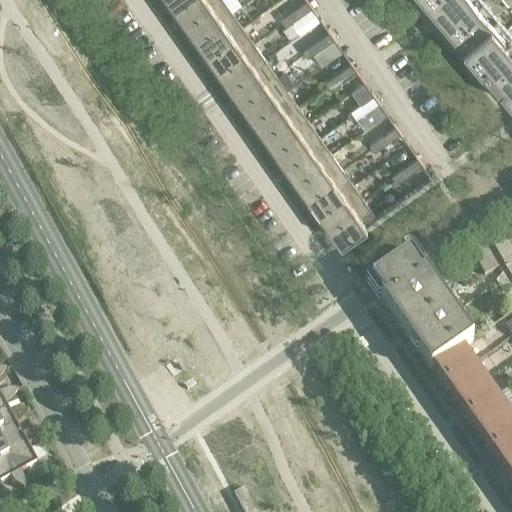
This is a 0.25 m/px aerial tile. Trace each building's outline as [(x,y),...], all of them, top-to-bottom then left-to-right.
[(214,0),(181,0),(173,5),(185,21),(214,0)] [(232,11),(223,0),(214,0),(185,21),(196,37),(232,11)] [(312,7),(307,0),(293,10),(298,17),(312,7)] [(423,0),(446,26),(443,28),(444,30),(447,28),(480,67),(486,62),(502,82),(498,85),(511,101),(511,39),(478,0),(423,0)] [(298,17),(293,10),(280,19),(285,26),(298,17)] [(243,27),(232,11),(196,37),(207,53),(243,27)] [(254,43),(243,27),(207,53),(218,68),(254,43)] [(334,39),(329,32),(316,41),(321,48),(334,39)] [(321,48),(316,41),(303,50),(308,57),(321,48)] [(265,59),(254,43),(218,68),(229,84),(265,59)] [(276,74),(265,59),(229,84),(240,100),(276,74)] [(351,63),(338,73),(343,80),(356,70),(351,63)] [(343,80),(338,73),(325,82),(330,89),(343,80)] [(287,90),(276,74),(240,100),(251,116),(287,90)] [(298,106),(287,90),(251,116),(262,131),(298,106)] [(373,95),(360,104),(365,111),(378,102),(373,95)] [(365,111),(356,118),(364,130),(387,114),(378,102),(365,111)] [(365,111),(360,104),(347,113),(352,120),(356,118),(365,111)] [(309,122),(298,106),(262,131),(273,147),(309,122)] [(320,137),(309,122),(273,147),(284,163),(320,137)] [(396,126),(382,136),(387,143),(400,133),(396,126)] [(387,143),(382,136),(369,145),(374,152),(387,143)] [(331,153),(320,137),(284,163),(295,178),(331,153)] [(342,169),(331,153),(295,178),(306,194),(342,169)] [(418,158),(404,167),(409,174),(423,165),(418,158)] [(409,174),(404,167),(391,176),(396,183),(409,174)] [(353,184),(342,169),(306,194),(317,210),(353,184)] [(365,200),(353,184),(317,210),(329,226),(365,200)] [(376,217),(365,200),(329,226),(340,242),(376,217)] [(509,245),(506,239),(492,247),(495,253),(509,245)] [(511,251),(511,250),(509,245),(495,253),(499,259),(511,251)] [(490,256),(486,250),(473,258),(476,264),(490,256)] [(511,260),(511,251),(499,259),(502,266),(511,260)] [(416,263),(411,256),(368,286),(374,294),(430,373),(432,371),(431,370),(461,349),(462,350),(472,343),(416,263)] [(494,262),(490,256),(476,264),(480,271),(494,262)] [(497,269),(494,262),(480,271),(483,277),(497,269)] [(511,290),(504,279),(495,284),(502,295),(511,290)] [(511,304),(511,291),(511,290),(502,295),(509,306),(511,304)] [(431,370),(432,371),(443,386),(440,388),(441,388),(473,365),(462,350),(461,349),(431,370)] [(485,382),(473,365),(441,388),(441,389),(443,387),(455,403),(485,382)] [(497,399),(485,382),(455,403),(466,419),(464,421),(464,422),(497,399)] [(0,401),(2,400),(5,405),(7,404),(9,403),(11,401),(12,400),(14,397),(15,396),(16,395),(17,392),(13,392),(11,392),(8,392),(5,392),(3,393),(1,394),(0,394),(0,401)] [(509,415),(497,399),(464,422),(467,420),(478,437),(509,415)] [(0,428),(14,421),(17,426),(19,425),(21,424),(22,422),(24,421),(26,418),(26,417),(27,416),(29,413),(25,413),(23,413),(20,413),(17,413),(15,414),(12,415),(11,416),(5,405),(2,400),(0,401),(0,428)] [(511,438),(511,420),(509,415),(478,437),(490,453),(488,455),(511,438)] [(14,421),(0,428),(0,453),(37,464),(28,448),(29,447),(32,445),(34,444),(35,442),(37,441),(38,438),(39,436),(40,434),(36,434),(34,434),(32,434),(29,434),(27,435),(25,436),(22,437),(17,426),(14,421)] [(511,463),(511,438),(488,455),(488,456),(491,454),(502,470),(511,463)] [(37,464),(0,453),(0,484),(10,479),(11,481),(13,484),(15,486),(16,487),(20,489),(22,491),(24,491),(24,490),(24,487),(24,484),(24,482),(23,480),(23,478),(22,475),(21,474),(37,464)] [(511,488),(511,463),(502,470),(511,484),(511,487),(511,488),(511,489),(511,488)] [(254,511),(243,491),(233,496),(241,511),(254,511)]
